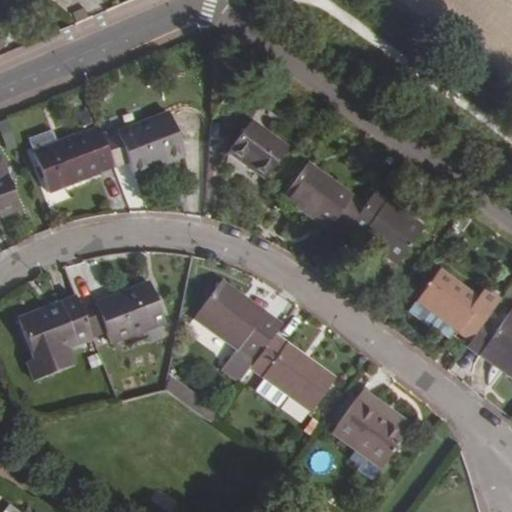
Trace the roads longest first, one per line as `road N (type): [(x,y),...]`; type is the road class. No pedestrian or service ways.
road 1 (residential): [(0,266),(129,230),(244,256),(468,424),(511,480)]
road 2 (residential): [(207,2),(511,229)]
road 3 (residential): [(207,2),(0,89)]
